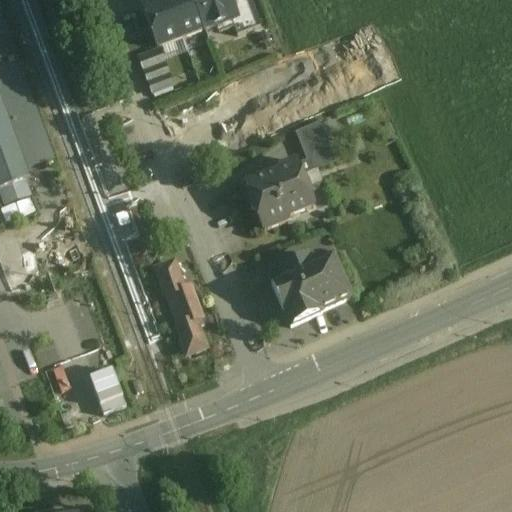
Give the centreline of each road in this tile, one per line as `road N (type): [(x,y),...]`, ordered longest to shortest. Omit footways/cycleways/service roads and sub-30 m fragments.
road 1 (residential): [(263,397),(97,0)]
road 2 (secondary): [(511,288),(263,397)]
road 3 (secondary): [(263,397),(112,454)]
